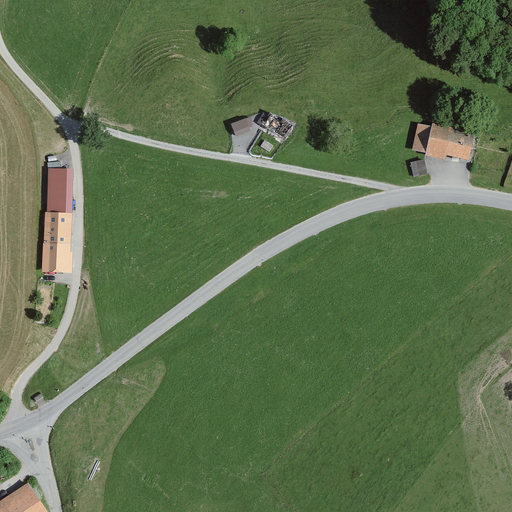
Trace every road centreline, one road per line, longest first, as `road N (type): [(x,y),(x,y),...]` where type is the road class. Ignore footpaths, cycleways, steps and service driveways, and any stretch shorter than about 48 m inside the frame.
road 1 (tertiary): [(30,425),(250,257),(303,227),(374,202),(434,194),(511,200)]
road 2 (unclassified): [(0,31),(23,77),(69,125),(76,154),(78,293),(68,324),(20,388),(17,408),(30,425)]
